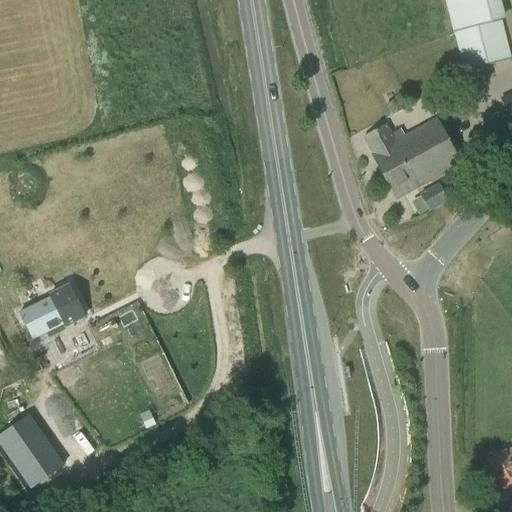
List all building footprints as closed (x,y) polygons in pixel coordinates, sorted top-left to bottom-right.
[(444,0),(453,34),(455,34),(465,71),(510,58),(500,22),(505,21),(500,0),(444,0)] [(511,93),(499,101),(511,124),(511,93)] [(401,110),(396,100),(387,104),(392,115),(401,110)] [(462,162),(437,119),(395,143),(385,125),(363,137),(373,155),(371,155),(396,199),(462,162)] [(428,212),(447,202),(438,185),(419,196),(428,212)] [(50,299),(19,314),(32,341),(63,326),(65,329),(85,319),(69,287),(49,296),(50,299)] [(0,429),(0,447),(23,491),(61,472),(31,414),(0,429)] [(511,484),(511,450),(490,461),(503,489),(511,484)]
